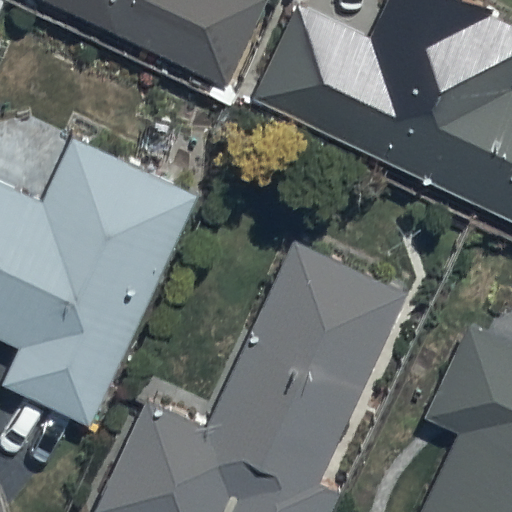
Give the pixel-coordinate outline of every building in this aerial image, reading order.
[(77,0),(226,70),(259,0),(77,0)] [(322,0),(291,0),(253,79),(511,202),(511,7),(497,0),(379,0),(369,22),(322,0)] [(43,190),(0,168),(0,320),(20,330),(3,367),(91,408),(198,179),(75,122),(43,190)] [(406,275),(295,224),(210,412),(147,384),(97,496),(131,511),(326,511),(342,478),(319,468),(406,275)] [(511,511),(511,330),(469,310),(426,400),(459,415),(415,511),(511,511)]
